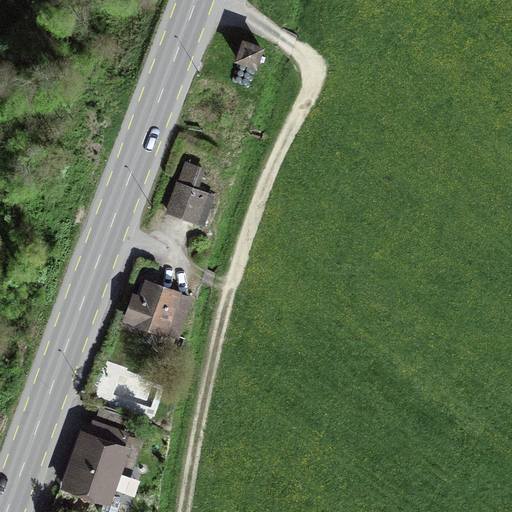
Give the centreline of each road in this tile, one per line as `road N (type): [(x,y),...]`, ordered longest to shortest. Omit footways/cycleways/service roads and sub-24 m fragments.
road 1 (track): [(200,0),(277,35),(313,70),(311,94),(232,283),(183,511)]
road 2 (primary): [(14,511),(200,0)]
road 3 (track): [(116,232),(232,283)]
